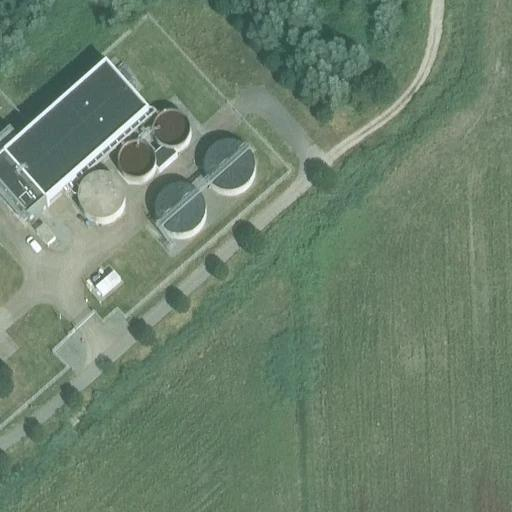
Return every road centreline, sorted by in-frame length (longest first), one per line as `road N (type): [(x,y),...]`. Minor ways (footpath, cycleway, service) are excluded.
road 1 (unclassified): [(0,445),(317,168),(252,98),(235,113)]
road 2 (track): [(317,168),(397,103),(428,60),(443,0)]
